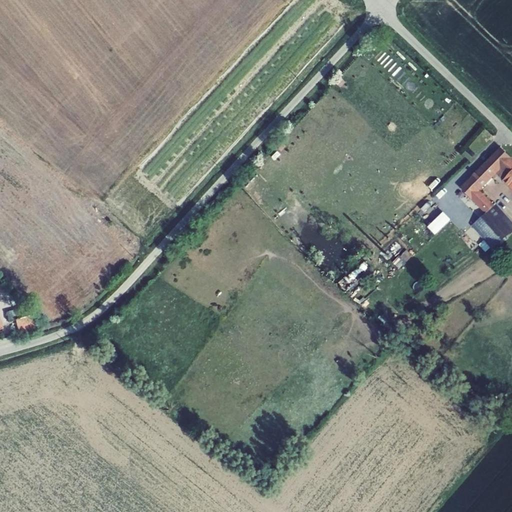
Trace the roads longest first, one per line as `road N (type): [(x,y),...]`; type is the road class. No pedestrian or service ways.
road 1 (unclassified): [(381,10),(93,315),(0,352)]
road 2 (unclassified): [(381,10),(511,137)]
